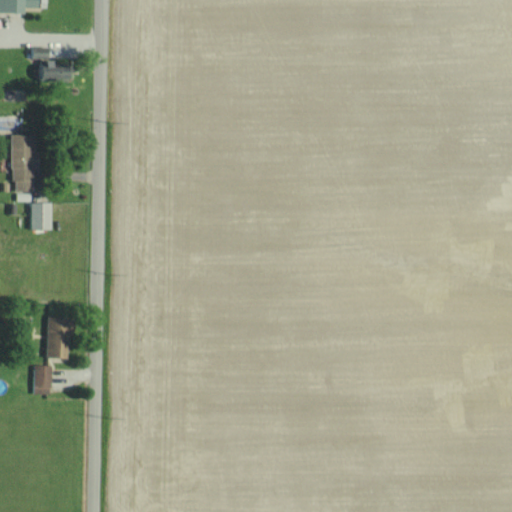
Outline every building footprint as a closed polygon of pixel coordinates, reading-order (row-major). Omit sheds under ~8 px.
[(33,0),(0,0),(0,11),(19,12),(19,6),(33,6),(33,0)] [(63,80),(62,61),(36,62),(36,81),(63,80)] [(48,228),(48,202),(28,201),(27,228),(48,228)] [(43,355),(63,356),(65,316),(45,315),(43,355)] [(48,364),(31,363),(30,392),(47,392),(48,364)]
